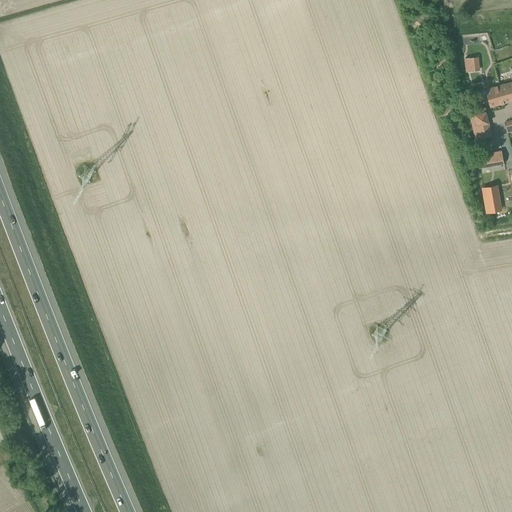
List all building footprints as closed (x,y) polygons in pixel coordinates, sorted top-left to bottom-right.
[(473,57),(464,58),(466,71),(475,70),(473,57)] [(511,81),(485,89),(490,106),(511,100),(511,81)] [(507,106),(492,111),(494,120),(510,115),(507,106)] [(469,111),(476,140),(492,136),(485,107),(469,111)] [(503,163),(502,153),(501,150),(477,154),(479,167),(503,163)]
